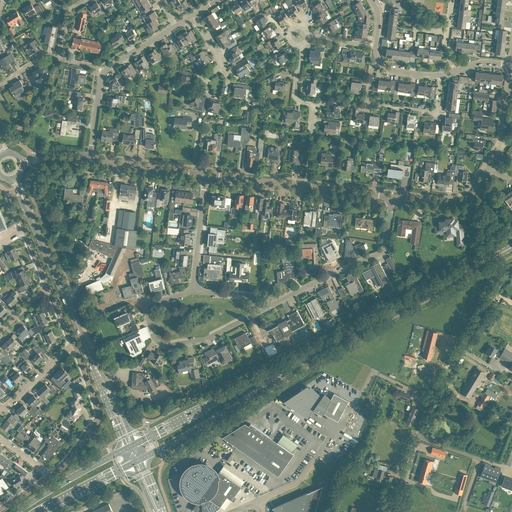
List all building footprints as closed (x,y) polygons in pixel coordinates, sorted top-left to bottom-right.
[(57,0),(42,0),(45,3),(49,0),(50,0),(55,8),(61,5),(57,0)] [(103,0),(106,3),(102,5),(103,5),(106,11),(113,7),(111,4),(114,2),(116,0),(115,0),(103,0)] [(146,9),(151,6),(148,0),(139,6),(142,11),(140,13),(142,16),(148,12),(146,9)] [(195,6),(192,2),(191,0),(187,3),(186,0),(177,6),(180,11),(187,7),(189,10),(195,6)] [(251,6),(247,0),(246,0),(242,0),(240,2),(245,10),(251,6)] [(298,12),(294,5),(291,0),(286,0),(285,1),(289,8),(286,10),(292,19),(297,16),(296,13),(298,12)] [(305,0),(295,0),(294,1),(298,7),(301,5),(303,8),(308,5),(308,4),(308,3),(309,2),(308,1),(308,0),(307,0),(305,0)] [(356,11),(363,7),(360,1),(361,1),(360,0),(354,0),(348,4),(350,7),(353,5),(356,11)] [(242,9),(239,5),(237,1),(234,2),(235,4),(232,6),(236,13),(242,9)] [(43,12),(41,9),(38,5),(34,7),(30,2),(27,4),(28,6),(23,9),(25,13),(27,12),(29,16),(33,14),(34,15),(35,14),(37,16),(43,12)] [(101,9),(99,6),(97,2),(93,4),(94,5),(90,7),(91,8),(88,10),(93,18),(99,15),(97,12),(101,9)] [(319,13),(323,11),(328,8),(325,4),(323,5),(321,2),(312,7),(315,12),(318,11),(319,13)] [(390,13),(398,14),(399,9),(396,8),(397,3),(390,4),(389,7),(391,8),(390,13)] [(359,20),(370,18),(370,15),(368,12),(367,12),(363,7),(356,11),(359,17),(358,18),(359,20)] [(288,18),(285,14),(283,9),(280,11),(281,13),(276,16),(282,25),(287,22),(285,19),(288,18)] [(24,23),(22,19),(17,11),(6,18),(11,26),(17,22),(19,25),(24,23)] [(87,14),(86,13),(86,12),(82,11),(81,12),(80,12),(80,13),(79,16),(76,29),(83,30),(87,14)] [(149,22),(156,19),(158,17),(154,11),(149,14),(148,12),(142,16),(143,18),(146,17),(149,22)] [(319,25),(323,23),(328,19),(326,16),(328,15),(325,11),(317,16),(318,18),(316,20),(319,25)] [(208,24),(215,19),(212,13),(204,18),(208,24)] [(239,15),(235,17),(240,25),(244,23),(239,15)] [(260,29),(262,28),(266,25),(265,23),(268,21),(264,16),(255,21),(260,29)] [(492,16),(491,22),(496,23),(498,23),(498,27),(504,27),(504,23),(503,23),(503,20),(504,17),(496,16),(492,16)] [(221,27),(225,25),(228,23),(226,20),(221,23),(218,17),(215,19),(208,24),(212,29),(220,25),(221,27)] [(358,30),(367,31),(368,24),(369,24),(370,18),(359,20),(359,23),(358,30)] [(154,27),(159,24),(156,19),(149,22),(146,24),(148,27),(146,28),(148,31),(149,34),(155,30),(154,27)] [(338,23),(335,19),(327,24),(328,27),(326,28),(329,33),(338,28),(336,24),(338,23)] [(58,26),(54,25),(53,25),(52,27),(48,26),(45,42),(49,43),(48,46),(54,47),(57,34),(58,26)] [(136,36),(133,30),(135,29),(132,25),(131,26),(130,26),(127,28),(125,30),(126,33),(126,34),(130,40),(136,36)] [(219,42),(228,36),(226,33),(230,31),(226,26),(220,30),(221,33),(216,36),(219,42)] [(263,41),(267,38),(271,35),(270,33),(273,31),(269,26),(260,32),(263,37),(261,38),(263,41)] [(504,30),(504,27),(498,27),(498,30),(499,30),(498,36),(506,37),(507,30),(504,30)] [(366,37),(367,31),(358,30),(358,36),(355,36),(354,39),(367,40),(367,37),(366,37)] [(192,43),(192,42),(197,40),(192,32),(188,34),(186,31),(181,34),(186,42),(190,40),(192,43)] [(108,39),(110,42),(113,47),(115,46),(122,42),(119,37),(122,35),(120,32),(113,36),(114,37),(111,39),(110,38),(108,39)] [(183,44),(186,42),(181,34),(177,37),(178,40),(175,42),(179,50),(184,47),(183,44)] [(233,38),(231,35),(228,37),(228,36),(219,42),(223,48),(229,45),(230,47),(237,43),(233,38)] [(102,43),(82,39),(82,40),(74,38),(72,46),(100,52),(102,43)] [(29,43),(24,46),(26,50),(26,51),(27,53),(28,54),(30,57),(36,53),(35,52),(38,50),(36,47),(39,45),(36,41),(35,39),(29,43)] [(273,50),(277,48),(281,45),(278,39),(272,43),(271,40),(264,44),(268,49),(271,47),(273,50)] [(460,41),(458,41),(453,40),(452,46),(456,47),(455,50),(462,51),(462,43),(459,42),(460,41)] [(176,50),(174,48),(171,44),(169,45),(169,46),(168,47),(166,43),(160,47),(164,54),(167,52),(169,55),(176,50)] [(232,64),(237,61),(242,58),(238,52),(241,51),(237,45),(229,51),(231,54),(232,54),(233,55),(229,58),(232,64)] [(320,51),(323,51),(323,48),(317,47),(316,51),(314,51),(314,52),(312,51),(310,51),(309,57),(310,57),(309,63),(316,64),(316,63),(321,64),(322,58),(320,57),(320,51)] [(424,49),(421,49),(418,48),(418,52),(414,51),(413,57),(417,58),(417,56),(423,57),(424,49)] [(205,50),(203,51),(203,50),(197,54),(195,51),(193,52),(189,55),(192,61),(197,58),(198,61),(206,56),(206,55),(205,50)] [(359,62),(364,62),(365,56),(364,56),(364,53),(354,52),(354,51),(350,50),(350,56),(348,56),(348,55),(342,55),(341,63),(347,63),(348,58),(349,58),(349,59),(355,60),(355,59),(359,59),(359,62)] [(163,58),(162,57),(159,52),(157,54),(156,53),(155,54),(153,51),(147,55),(151,62),(158,58),(159,61),(163,58)] [(414,51),(411,51),(411,52),(404,51),(403,59),(410,60),(410,57),(413,57),(414,51)] [(15,59),(11,52),(7,54),(7,56),(0,60),(0,63),(2,67),(3,67),(5,70),(11,66),(9,63),(12,61),(15,59)] [(286,60),(289,58),(285,52),(280,55),(278,53),(271,57),(274,62),(278,59),(282,66),(287,63),(286,60)] [(247,58),(236,65),(234,66),(236,69),(238,68),(239,71),(236,73),(239,77),(245,74),(246,74),(246,73),(247,74),(248,74),(249,74),(250,73),(250,72),(249,71),(250,71),(247,66),(245,64),(249,62),(248,60),(253,57),(252,55),(247,58)] [(207,56),(206,57),(206,56),(198,61),(200,63),(197,65),(198,68),(196,69),(198,72),(207,67),(205,64),(209,61),(210,60),(207,56)] [(150,66),(149,64),(146,60),(144,62),(142,59),(140,60),(140,59),(134,63),(139,70),(142,67),(144,70),(150,66)] [(43,65),(42,69),(39,68),(31,73),(32,74),(28,76),(33,84),(36,82),(38,84),(44,80),(49,67),(43,65)] [(74,89),(74,87),(78,87),(78,83),(85,84),(86,75),(77,74),(78,68),(72,67),(71,71),(73,71),(71,86),(71,88),(74,89)] [(137,74),(136,72),(134,68),(131,70),(131,69),(129,69),(128,67),(122,71),(126,78),(128,77),(130,79),(132,79),(133,78),(132,77),(134,77),(134,76),(137,74)] [(192,73),(188,72),(186,72),(182,71),(180,70),(178,78),(183,79),(182,82),(190,84),(191,81),(190,80),(191,77),(192,77),(192,73)] [(480,82),(481,72),(476,72),(475,78),(472,78),(471,84),(474,84),(474,81),(480,82)] [(282,91),(282,92),(286,92),(286,89),(287,89),(288,83),(283,83),(283,82),(278,81),(274,75),(268,78),(271,82),(272,83),(275,81),(276,82),(275,90),(282,91)] [(126,83),(124,81),(122,77),(118,80),(116,77),(110,81),(109,88),(112,88),(112,89),(113,89),(114,89),(115,89),(116,88),(119,89),(119,87),(125,83),(125,85),(126,85),(126,83)] [(386,81),(379,80),(379,79),(376,78),(374,91),(377,91),(378,88),(385,89),(386,81)] [(316,86),(317,80),(311,79),(310,82),(307,82),(307,85),(308,85),(308,87),(306,87),(305,89),(306,89),(305,93),(310,94),(310,93),(315,93),(315,86),(316,86)] [(458,82),(459,79),(454,79),(452,80),(452,82),(449,81),(449,87),(458,88),(458,85),(461,85),(462,83),(458,82)] [(23,85),(20,80),(13,84),(14,85),(12,86),(12,85),(10,86),(11,87),(9,88),(15,98),(17,97),(18,100),(25,95),(24,93),(26,92),(22,86),(23,85)] [(396,81),(392,80),(392,82),(386,81),(385,89),(391,90),(390,93),(394,93),(396,81)] [(406,84),(405,83),(399,83),(399,81),(396,81),(394,93),(397,94),(398,91),(405,92),(406,84)] [(362,83),(357,82),(352,82),(351,93),(360,94),(362,83)] [(416,84),(415,84),(412,83),(412,84),(406,84),(405,92),(411,93),(410,96),(414,96),(416,84)] [(249,89),(249,86),(237,84),(237,87),(235,87),(234,92),(233,91),(232,97),(245,98),(247,89),(249,89)] [(425,86),(419,85),(419,84),(416,84),(414,96),(417,97),(417,94),(424,95),(425,86)] [(430,96),(430,99),(433,99),(435,86),(432,86),(432,87),(425,86),(424,95),(430,96)] [(81,92),(76,92),(74,91),(73,102),(73,103),(72,103),(71,103),(70,104),(69,105),(69,106),(69,107),(70,108),(71,108),(72,108),(82,110),(83,98),(80,97),(81,92)] [(473,99),(483,101),(484,94),(474,92),(473,99)] [(204,103),(204,102),(199,101),(200,96),(196,95),(195,94),(194,94),(193,94),(191,94),(190,97),(190,98),(190,99),(189,98),(187,104),(197,107),(197,110),(202,112),(202,110),(204,104),(204,103)] [(123,96),(121,95),(116,95),(116,98),(108,97),(107,102),(107,105),(115,106),(115,102),(122,103),(125,103),(125,96),(123,95),(123,96)] [(497,100),(489,99),(485,99),(483,109),(496,111),(497,100)] [(202,110),(213,113),(218,114),(220,103),(216,102),(217,101),(213,100),(213,101),(210,100),(209,105),(204,104),(202,110)] [(455,112),(456,104),(447,103),(446,108),(449,109),(449,112),(455,112)] [(339,106),(335,105),(330,105),(330,108),(327,108),(326,115),(335,116),(335,114),(338,114),(339,106)] [(358,114),(358,110),(359,107),(354,106),(352,117),(355,118),(354,122),(355,122),(354,124),(355,126),(359,126),(360,125),(360,122),(363,123),(364,114),(358,114)] [(292,126),(293,126),(298,126),(298,124),(299,124),(300,112),(293,111),(292,112),(283,111),(282,117),(286,118),(286,122),(293,123),(292,126)] [(398,123),(399,117),(399,112),(396,111),(396,113),(386,112),(385,121),(390,122),(390,123),(395,124),(395,122),(398,123)] [(140,113),(132,113),(132,120),(134,120),(134,126),(140,126),(140,113)] [(378,126),(379,119),(380,114),(374,113),(373,116),(370,115),(369,125),(369,126),(378,128),(378,126)] [(416,119),(416,115),(410,114),(409,113),(408,114),(405,113),(404,120),(407,120),(406,126),(415,128),(416,121),(417,121),(417,120),(417,119),(416,119)] [(490,119),(486,118),(485,120),(482,119),(482,115),(474,113),(473,120),(481,121),(480,128),(493,130),(494,121),(490,120),(490,119)] [(58,123),(57,126),(62,127),(61,127),(61,130),(60,130),(60,132),(60,134),(61,134),(78,137),(79,130),(71,129),(71,127),(76,127),(77,122),(77,119),(78,115),(69,114),(68,121),(63,120),(62,123),(58,123)] [(459,119),(460,114),(455,114),(454,118),(445,117),(444,121),(445,121),(445,124),(443,124),(442,130),(443,130),(452,131),(453,127),(454,127),(455,118),(459,119)] [(192,118),(187,117),(184,117),(183,119),(175,118),(174,125),(174,127),(186,128),(187,121),(192,122),(192,118)] [(341,123),(334,122),(329,121),(328,125),(325,124),(324,132),(335,134),(336,128),(340,128),(341,123)] [(435,135),(436,128),(436,123),(432,123),(432,124),(424,123),(424,128),(423,132),(431,133),(431,134),(435,135)] [(243,127),(241,139),(249,140),(250,128),(243,127)] [(118,136),(119,129),(110,128),(109,132),(103,131),(102,140),(112,141),(113,135),(118,136)] [(139,138),(140,130),(136,129),(135,135),(124,134),(123,140),(122,140),(122,141),(123,141),(122,143),(129,144),(129,142),(131,142),(131,143),(134,143),(135,138),(139,138)] [(142,129),(142,138),(145,138),(146,138),(146,142),(145,147),(154,148),(154,143),(155,140),(155,134),(145,133),(145,129),(142,129)] [(239,148),(240,140),(241,135),(234,134),(234,136),(229,135),(228,141),(228,145),(236,146),(235,152),(239,152),(239,148)] [(206,143),(205,150),(216,151),(217,146),(221,146),(222,136),(218,135),(217,140),(211,139),(206,143)] [(486,140),(481,139),(473,138),(472,145),(474,145),(473,149),(482,150),(483,143),(485,144),(486,140)] [(255,147),(248,146),(247,152),(247,157),(248,157),(247,165),(253,166),(254,162),(255,162),(255,160),(259,161),(260,153),(259,153),(256,152),(256,149),(255,147)] [(279,161),(279,156),(280,152),(277,152),(278,148),(269,146),(268,153),(268,158),(272,158),(274,158),(274,161),(279,161)] [(299,154),(299,150),(290,149),(289,160),(296,161),(295,164),(300,164),(301,155),(299,154)] [(356,163),(357,158),(358,152),(354,152),(354,158),(351,158),(351,160),(344,159),(343,168),(345,168),(345,169),(350,170),(351,164),(353,164),(354,162),(356,163)] [(331,154),(327,154),(322,153),(321,164),(327,165),(327,167),(332,168),(333,159),(330,158),(331,154)] [(434,172),(434,167),(435,163),(426,162),(425,170),(420,169),(420,173),(415,173),(415,179),(419,180),(422,181),(422,180),(428,181),(428,179),(429,174),(428,174),(428,172),(434,172)] [(380,168),(380,164),(370,163),(370,164),(362,163),(361,171),(373,172),(373,177),(379,177),(379,176),(381,177),(382,168),(380,168)] [(410,172),(411,165),(398,164),(397,168),(388,167),(387,176),(402,178),(403,171),(410,172)] [(454,181),(455,173),(456,165),(452,164),(452,166),(450,166),(450,170),(447,170),(445,175),(439,174),(438,182),(449,184),(449,180),(454,181)] [(464,166),(456,165),(455,173),(458,173),(457,180),(462,181),(462,180),(466,181),(468,171),(463,171),(464,166)] [(90,186),(87,191),(91,193),(91,191),(98,192),(98,191),(99,181),(91,180),(90,186)] [(99,181),(98,191),(104,192),(105,195),(103,209),(109,210),(109,209),(110,205),(112,188),(107,188),(108,182),(99,181)] [(120,189),(120,195),(128,196),(128,198),(135,199),(136,193),(137,187),(128,186),(129,185),(121,184),(120,189)] [(82,202),(84,194),(84,190),(80,189),(80,195),(73,194),(74,188),(65,187),(64,198),(70,199),(70,200),(69,201),(78,202),(78,201),(82,202)] [(141,199),(140,205),(144,203),(144,200),(147,201),(147,206),(155,207),(157,193),(152,192),(153,188),(146,187),(144,199),(141,199)] [(164,202),(164,200),(168,200),(169,190),(168,190),(168,189),(165,188),(165,189),(162,189),(161,198),(157,197),(156,206),(160,207),(160,205),(161,206),(162,202),(164,202)] [(511,189),(509,192),(507,194),(507,193),(503,196),(509,206),(511,204),(511,205),(511,204),(511,189)] [(170,208),(170,213),(173,213),(174,210),(173,208),(175,207),(176,201),(184,202),(184,200),(185,192),(180,191),(180,192),(177,192),(177,191),(176,195),(172,194),(171,199),(170,206),(170,208)] [(184,200),(184,202),(187,202),(191,203),(193,193),(185,192),(184,194),(184,200)] [(231,208),(231,211),(234,211),(238,212),(239,206),(239,203),(242,204),(243,204),(243,200),(244,195),(237,194),(237,198),(236,198),(235,203),(234,202),(233,208),(231,208)] [(223,209),(230,210),(231,203),(225,202),(225,197),(225,196),(221,196),(213,195),(213,196),(212,204),(212,205),(223,206),(223,209)] [(253,205),(254,201),(254,196),(248,196),(247,199),(246,199),(246,204),(245,212),(244,215),(249,216),(250,209),(249,208),(249,205),(250,205),(253,205)] [(264,198),(257,197),(256,209),(262,210),(263,201),(264,201),(264,198)] [(269,201),(264,201),(263,201),(262,210),(262,216),(262,217),(267,218),(268,213),(269,213),(271,213),(272,204),(269,204),(269,201)] [(287,219),(295,220),(297,209),(296,209),(295,208),(292,208),(292,209),(289,209),(289,210),(283,209),(284,203),(278,202),(276,217),(287,218),(287,219)] [(119,210),(115,209),(114,215),(119,216),(115,245),(116,246),(135,248),(138,230),(134,230),(136,212),(119,210)] [(311,227),(316,227),(318,211),(310,210),(310,212),(305,211),(304,223),(312,224),(311,227)] [(323,227),(340,229),(342,214),(336,213),(336,215),(329,214),(329,215),(325,215),(323,227)] [(179,223),(179,228),(182,228),(188,229),(189,225),(190,225),(191,225),(192,220),(191,220),(191,215),(186,214),(183,214),(182,224),(179,223)] [(368,227),(367,230),(372,230),(373,220),(367,219),(367,220),(365,220),(365,219),(362,218),(356,217),(355,226),(361,227),(361,226),(368,227)] [(456,220),(454,220),(454,218),(453,218),(453,219),(452,219),(451,219),(451,220),(449,220),(449,219),(448,220),(448,219),(447,219),(448,220),(447,220),(447,219),(446,219),(446,221),(439,222),(440,226),(435,226),(436,228),(435,228),(435,232),(436,232),(436,234),(438,234),(441,233),(447,233),(447,234),(448,234),(448,233),(449,233),(449,236),(449,237),(454,236),(453,236),(454,236),(454,233),(455,233),(455,232),(456,232),(456,233),(458,246),(468,245),(469,245),(468,237),(467,237),(467,238),(464,238),(463,237),(463,231),(467,231),(467,230),(466,225),(467,225),(467,224),(466,223),(462,224),(458,224),(457,220),(456,220)] [(413,222),(406,222),(406,221),(399,220),(399,223),(398,223),(398,224),(399,224),(398,231),(404,232),(412,233),(410,243),(418,244),(421,223),(413,222)] [(168,227),(167,233),(179,235),(179,234),(181,234),(180,243),(186,244),(188,244),(189,244),(190,239),(189,239),(190,234),(186,233),(187,229),(182,229),(168,227)] [(208,238),(207,245),(209,246),(209,252),(217,252),(217,246),(216,246),(217,241),(217,236),(225,237),(225,230),(218,229),(217,234),(210,233),(209,233),(208,238)] [(116,246),(115,245),(92,239),(89,247),(113,258),(107,273),(106,272),(106,274),(100,278),(105,286),(109,287),(127,248),(116,246)] [(285,248),(294,249),(294,245),(295,245),(296,240),(285,239),(285,244),(285,248)] [(353,246),(350,239),(346,239),(344,257),(347,256),(352,255),(352,256),(355,255),(354,254),(364,250),(366,249),(364,244),(362,244),(361,242),(353,246)] [(323,245),(321,246),(327,259),(328,260),(328,259),(329,262),(336,258),(337,258),(333,251),(336,249),(334,245),(332,242),(332,241),(327,244),(326,242),(323,244),(323,245)] [(317,252),(317,247),(317,243),(302,243),(302,247),(302,256),(309,255),(309,258),(314,258),(314,252),(316,252),(317,252)] [(12,260),(19,257),(17,253),(16,253),(14,248),(8,251),(12,260)] [(163,257),(164,249),(155,248),(154,256),(163,257)] [(175,250),(175,257),(179,257),(179,265),(179,267),(179,268),(184,268),(184,265),(185,265),(187,265),(188,255),(184,255),(184,251),(179,250),(176,250),(175,250)] [(278,283),(275,283),(275,286),(281,285),(280,283),(282,282),(288,282),(288,278),(296,277),(296,272),(295,263),(294,262),(293,252),(281,255),(283,262),(284,266),(282,267),(283,270),(281,271),(277,272),(277,279),(278,283)] [(140,264),(139,261),(139,257),(140,257),(139,253),(135,254),(136,258),(130,260),(131,263),(133,272),(131,273),(132,274),(129,275),(130,278),(132,285),(122,288),(124,294),(125,299),(135,296),(134,292),(136,292),(136,293),(144,291),(142,286),(141,283),(141,284),(139,279),(144,277),(143,275),(140,264)] [(225,259),(225,257),(211,255),(211,263),(208,263),(207,268),(208,268),(208,272),(207,272),(207,271),(206,277),(217,278),(217,269),(222,269),(222,263),(217,263),(217,261),(225,259)] [(396,268),(392,261),(390,257),(386,259),(392,270),(396,268)] [(230,272),(230,280),(230,279),(238,280),(238,281),(247,281),(248,271),(244,271),(244,263),(238,262),(238,266),(231,266),(231,272),(230,272)] [(389,280),(379,262),(373,265),(374,267),(362,273),(366,280),(372,277),(375,283),(378,282),(380,285),(383,283),(384,283),(389,280)] [(165,287),(163,282),(159,268),(154,269),(157,280),(149,282),(151,286),(152,291),(160,289),(160,288),(165,287)] [(173,275),(170,275),(171,280),(172,285),(179,284),(178,277),(185,276),(186,276),(184,270),(184,268),(179,268),(180,271),(175,272),(175,271),(172,272),(173,275)] [(27,278),(24,271),(24,270),(18,273),(16,269),(11,272),(7,273),(8,274),(9,279),(9,280),(17,277),(21,285),(18,288),(21,292),(23,290),(24,291),(27,288),(24,285),(30,282),(28,278),(27,278)] [(363,290),(357,277),(354,272),(350,274),(351,275),(347,277),(347,276),(346,276),(349,281),(345,283),(348,289),(350,293),(358,289),(359,292),(363,290)] [(100,279),(86,285),(90,294),(104,288),(100,279)] [(335,298),(331,290),(329,286),(321,290),(319,291),(318,291),(323,301),(326,299),(324,296),(328,295),(331,299),(327,301),(330,307),(329,307),(330,308),(332,311),(339,307),(335,299),(335,298)] [(342,298),(347,295),(343,287),(338,290),(341,296),(342,298)] [(18,295),(15,291),(14,291),(12,293),(12,294),(10,297),(7,294),(4,297),(7,300),(12,305),(18,299),(16,297),(18,295)] [(319,317),(324,314),(316,297),(311,300),(312,301),(309,303),(308,302),(305,304),(313,319),(315,318),(319,316),(319,317)] [(133,332),(134,332),(139,330),(131,312),(128,313),(126,309),(113,314),(118,325),(119,326),(118,326),(119,326),(127,323),(126,322),(130,320),(132,325),(130,326),(133,332)] [(304,324),(300,315),(297,311),(288,316),(290,319),(271,329),(273,335),(275,339),(275,340),(276,340),(276,341),(277,341),(276,339),(285,335),(283,332),(290,328),(292,331),(305,324),(304,324)] [(37,314),(33,316),(35,319),(39,317),(42,325),(43,324),(47,322),(43,312),(37,314)] [(325,322),(328,328),(335,325),(333,320),(332,321),(331,319),(325,322)] [(28,329),(27,329),(23,325),(20,328),(20,327),(17,330),(18,332),(19,332),(21,334),(18,336),(22,341),(30,333),(32,335),(35,333),(31,329),(30,328),(28,330),(27,330),(28,329)] [(424,351),(423,357),(430,359),(437,332),(428,330),(422,350),(424,351)] [(43,335),(45,339),(47,343),(49,342),(49,343),(55,340),(51,331),(45,334),(46,334),(43,335)] [(258,343),(256,340),(254,335),(249,338),(246,332),(234,338),(237,344),(234,346),(238,353),(253,346),(258,343)] [(137,333),(123,339),(124,343),(130,341),(132,345),(134,344),(137,353),(137,354),(142,352),(142,351),(143,351),(143,350),(143,349),(143,348),(143,347),(146,346),(147,346),(147,345),(147,344),(145,338),(140,340),(137,334),(137,333)] [(18,336),(15,339),(12,336),(12,337),(7,341),(15,349),(16,350),(18,348),(15,344),(17,342),(18,341),(25,349),(27,347),(22,341),(18,336)] [(44,350),(41,347),(33,338),(32,342),(34,344),(41,351),(42,352),(44,350)] [(11,353),(15,349),(7,341),(3,345),(6,348),(2,351),(4,353),(12,361),(15,358),(11,353)] [(39,353),(41,351),(34,344),(32,347),(35,351),(31,355),(25,349),(22,352),(28,358),(30,361),(33,358),(35,361),(35,362),(37,364),(40,361),(39,360),(42,357),(39,353)] [(207,356),(203,358),(204,362),(209,360),(210,363),(213,361),(219,358),(222,364),(232,359),(232,357),(229,353),(224,344),(218,347),(217,345),(212,347),(213,351),(212,352),(210,350),(205,352),(207,356)] [(502,352),(495,348),(491,345),(486,353),(493,357),(495,353),(500,356),(499,357),(508,363),(511,357),(511,352),(505,348),(502,352)] [(161,360),(163,356),(156,352),(155,354),(153,354),(154,353),(151,351),(149,355),(148,354),(146,357),(147,358),(147,357),(152,360),(151,361),(158,365),(159,363),(161,364),(162,364),(163,362),(162,361),(161,360)] [(12,361),(4,353),(2,355),(0,352),(0,360),(3,357),(9,363),(12,361)] [(26,360),(28,358),(22,352),(20,354),(25,359),(17,366),(20,370),(23,368),(27,372),(32,367),(26,360)] [(141,366),(145,358),(141,356),(136,364),(141,366)] [(196,369),(194,361),(193,357),(188,358),(189,359),(179,361),(180,364),(178,364),(179,371),(178,373),(179,374),(180,374),(181,373),(182,373),(182,371),(190,369),(192,378),(199,377),(197,368),(196,369)] [(485,372),(481,370),(477,367),(467,383),(475,389),(485,372)] [(68,375),(68,374),(68,373),(66,371),(65,370),(63,368),(50,379),(58,388),(60,386),(64,383),(64,380),(63,378),(65,376),(66,377),(68,375)] [(18,372),(16,375),(13,371),(10,375),(13,378),(16,381),(15,381),(17,383),(20,380),(19,379),(22,376),(18,372)] [(493,380),(497,375),(492,372),(488,377),(493,380)] [(148,373),(138,373),(133,373),(132,388),(144,389),(144,391),(147,392),(147,389),(150,389),(153,394),(158,392),(155,387),(159,385),(154,377),(151,379),(148,373)] [(0,396),(1,397),(5,392),(4,391),(7,388),(3,384),(6,381),(8,379),(5,376),(0,380),(0,396)] [(69,385),(67,386),(69,389),(76,386),(74,380),(69,385)] [(470,398),(475,389),(467,383),(461,392),(470,398)] [(51,394),(56,390),(52,385),(49,387),(46,384),(38,391),(43,396),(43,395),(44,396),(49,391),(51,394)] [(310,388),(286,404),(307,418),(313,410),(314,410),(314,412),(318,415),(317,416),(319,417),(320,416),(321,417),(323,413),(338,421),(349,401),(334,393),(331,399),(324,394),(322,397),(310,388)] [(493,400),(494,399),(497,394),(487,388),(484,394),(489,397),(489,398),(493,400)] [(400,391),(398,396),(409,401),(411,395),(400,391)] [(483,407),(489,398),(489,397),(484,394),(477,404),(483,407)] [(34,395),(28,400),(30,403),(33,405),(30,407),(31,408),(36,413),(36,414),(37,415),(39,413),(42,410),(39,408),(38,409),(35,406),(37,404),(36,402),(38,400),(34,395)] [(44,398),(42,399),(47,405),(50,402),(45,396),(44,397),(44,398)] [(70,417),(74,420),(78,416),(77,415),(81,407),(77,399),(73,401),(71,402),(73,407),(71,410),(68,414),(71,416),(70,417)] [(28,409),(27,408),(23,405),(20,408),(19,407),(16,410),(18,411),(18,412),(19,412),(22,415),(28,409)] [(419,409),(412,406),(409,405),(407,406),(407,408),(407,410),(410,411),(405,422),(413,425),(419,409)] [(23,422),(19,417),(15,414),(13,415),(12,414),(7,419),(2,426),(8,431),(13,424),(10,422),(14,417),(19,422),(21,424),(22,424),(23,422)] [(283,434),(277,442),(250,424),(249,426),(226,440),(254,459),(255,457),(263,462),(261,464),(278,476),(294,454),(292,453),(298,444),(283,434)] [(61,442),(58,439),(54,436),(56,432),(53,430),(50,434),(45,441),(50,444),(41,456),(44,453),(49,457),(57,447),(58,447),(61,442)] [(29,443),(27,446),(34,451),(37,447),(38,445),(41,441),(37,438),(39,436),(34,431),(30,436),(33,438),(30,442),(29,443)] [(27,434),(25,436),(19,432),(15,437),(19,439),(18,440),(22,442),(23,441),(23,440),(24,439),(27,441),(30,436),(27,434)] [(8,470),(7,469),(10,465),(8,463),(10,460),(5,457),(0,463),(0,466),(1,467),(5,469),(2,473),(0,475),(0,476),(2,478),(3,478),(4,475),(8,470)] [(434,461),(429,460),(425,459),(418,482),(429,485),(431,479),(429,478),(434,461)] [(485,463),(480,477),(482,477),(480,476),(481,474),(490,477),(489,480),(496,483),(501,468),(495,466),(494,469),(490,467),(491,465),(485,463)] [(14,475),(10,478),(12,480),(11,481),(13,483),(12,483),(13,484),(15,486),(22,481),(20,477),(23,475),(24,476),(27,472),(16,464),(13,469),(18,473),(20,475),(19,476),(16,478),(14,475)] [(223,465),(217,474),(216,473),(215,471),(214,470),(213,469),(212,468),(211,467),(209,466),(208,466),(206,465),(205,464),(203,464),(202,464),(201,464),(200,464),(198,464),(196,464),(195,465),(193,465),(191,466),(190,467),(189,468),(188,468),(187,469),(186,470),(186,471),(185,471),(185,472),(184,473),(184,474),(183,475),(182,477),(182,478),(182,479),(182,480),(181,481),(181,482),(181,483),(182,485),(182,486),(182,487),(182,488),(183,489),(183,490),(183,491),(184,492),(185,493),(185,494),(186,495),(187,496),(188,497),(189,498),(190,498),(192,499),(193,500),(195,500),(196,501),(198,501),(192,510),(193,509),(196,511),(211,511),(219,509),(227,497),(232,500),(242,486),(220,471),(224,465),(223,465)] [(374,468),(373,473),(378,474),(377,477),(383,479),(385,479),(384,485),(384,487),(389,488),(390,486),(393,477),(384,474),(384,471),(380,470),(379,470),(374,468)] [(460,473),(458,480),(465,482),(467,475),(460,473)] [(511,478),(505,476),(501,486),(511,490),(511,478)] [(458,480),(456,487),(463,489),(465,482),(458,480)] [(314,511),(322,486),(323,486),(272,508),(272,509),(275,508),(277,511),(314,511)] [(489,506),(494,492),(492,491),(494,492),(493,495),(488,493),(484,504),(489,506)] [(497,496),(494,505),(502,508),(505,502),(508,503),(508,502),(506,501),(506,500),(497,496)] [(112,511),(113,511),(109,503),(91,511),(112,511)]
